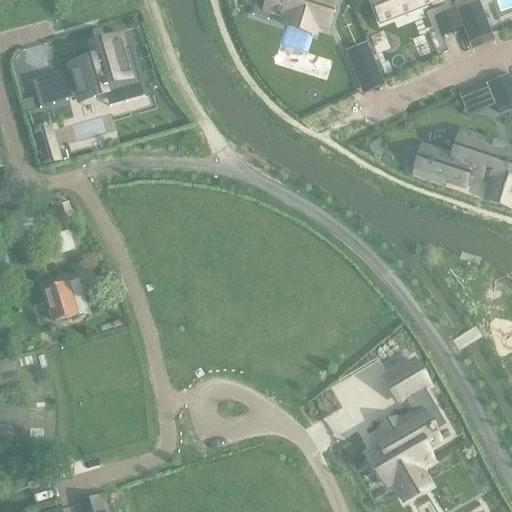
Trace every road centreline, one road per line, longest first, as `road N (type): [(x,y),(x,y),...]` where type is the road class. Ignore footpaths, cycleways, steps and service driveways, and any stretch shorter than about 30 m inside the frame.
road 1 (unclassified): [(98,476),(153,460),(166,448),(166,405),(126,267),(79,183),(27,188)]
road 2 (residential): [(339,511),(293,426),(266,415)]
